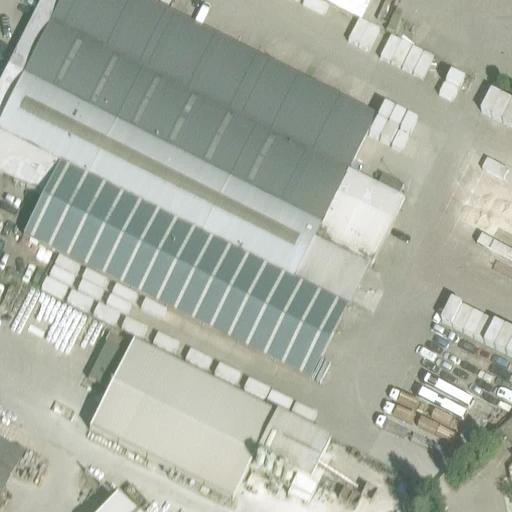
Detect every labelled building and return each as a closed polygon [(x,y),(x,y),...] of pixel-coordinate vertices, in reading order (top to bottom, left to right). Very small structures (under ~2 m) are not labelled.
[(41,0),(0,82),(0,174),(43,196),(23,237),(41,246),(312,384),(349,311),(292,283),(313,241),(369,270),(404,202),(348,173),(376,118),(142,0),(41,0)] [(111,335),(89,379),(110,390),(90,429),(234,502),(257,457),(296,477),(290,491),(310,502),(316,488),(310,485),(330,445),(111,335)] [(511,421),(499,433),(511,447),(511,421)] [(0,498),(23,454),(0,441),(0,498)] [(132,511),(115,497),(101,511),(132,511)]
